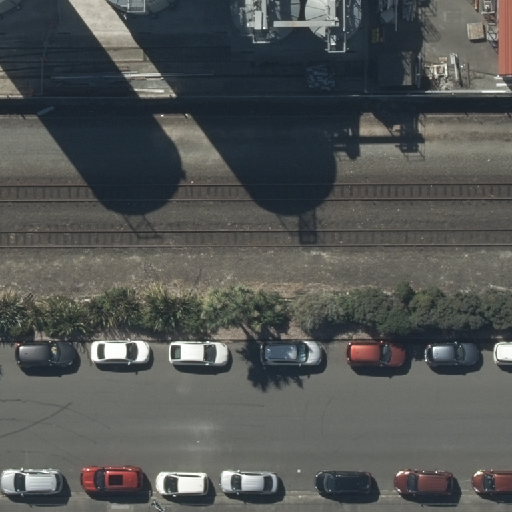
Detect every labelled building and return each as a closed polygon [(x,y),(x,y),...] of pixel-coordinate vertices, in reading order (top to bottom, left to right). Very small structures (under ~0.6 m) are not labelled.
[(0,0),(0,22),(16,17),(23,12),(33,2),(33,0),(0,0)] [(105,0),(109,3),(119,10),(134,15),(146,15),(158,12),(172,3),(174,0),(105,0)] [(243,32),(250,38),(259,41),(265,42),(278,41),(289,35),(296,29),(302,18),(304,6),(303,0),(232,0),(233,1),(233,13),(234,19),(237,25),(243,32)] [(325,39),(332,41),(337,42),(345,42),(349,40),(356,36),(363,29),(365,24),(367,15),(367,10),(365,2),(363,0),(313,0),(312,2),(310,12),(310,19),(312,24),(314,29),(319,34),(325,39)] [(511,0),(497,0),(497,68),(511,68),(511,0)]
